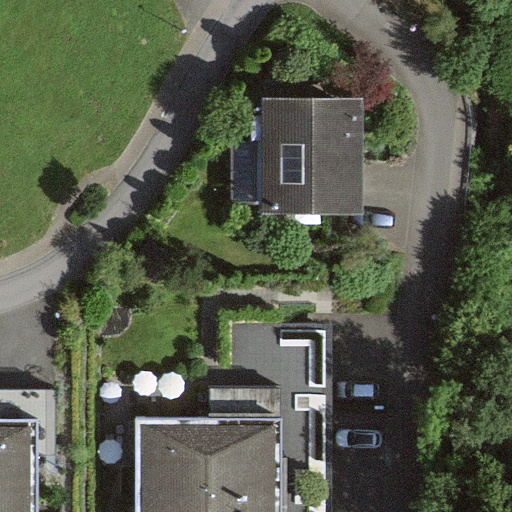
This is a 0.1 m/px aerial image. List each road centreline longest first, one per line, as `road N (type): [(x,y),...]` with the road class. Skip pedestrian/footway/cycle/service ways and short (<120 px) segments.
road 1 (residential): [(332,0),(431,79),(437,116),(412,352),(409,511)]
road 2 (residential): [(227,24),(110,201),(41,275),(0,286)]
